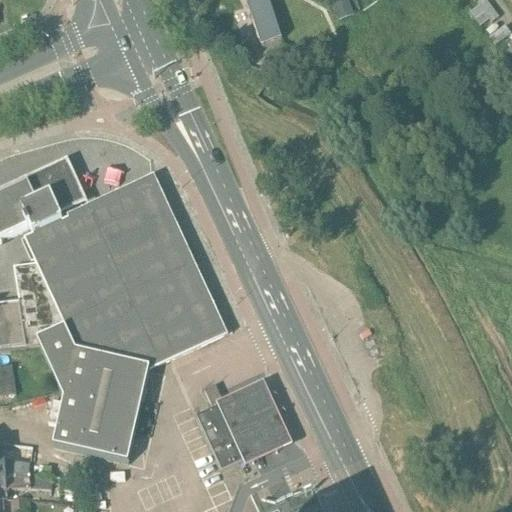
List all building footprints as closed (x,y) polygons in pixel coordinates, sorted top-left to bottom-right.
[(212,0),(217,16),(229,12),(225,0),(212,0)] [(225,0),(229,12),(243,8),(240,0),(225,0)] [(245,0),(262,49),(282,42),(269,0),(245,0)] [(353,17),(346,0),(343,0),(332,4),(339,22),(353,17)] [(0,243),(30,230),(34,238),(64,225),(60,216),(77,208),(61,173),(0,201),(0,243)] [(64,225),(34,238),(26,242),(37,265),(59,313),(60,315),(68,331),(38,344),(64,402),(54,450),(129,467),(151,370),(223,336),(193,271),(197,269),(197,265),(190,249),(187,247),(183,249),(153,184),(64,225)] [(37,265),(15,268),(20,305),(0,308),(0,352),(11,351),(38,344),(68,331),(60,315),(59,315),(59,313),(37,265)] [(0,381),(13,380),(11,367),(0,368),(0,381)] [(0,400),(16,398),(13,380),(0,381),(0,400)] [(224,407),(216,388),(205,393),(213,412),(197,419),(222,473),(237,466),(245,463),(220,409),(224,407)] [(0,474),(6,473),(29,476),(30,466),(5,463),(5,460),(0,461),(0,459),(0,474)] [(6,473),(0,474),(0,502),(5,503),(8,503),(7,492),(31,490),(52,492),(53,480),(29,476),(6,473)] [(10,511),(27,511),(27,503),(10,503),(10,511)]
